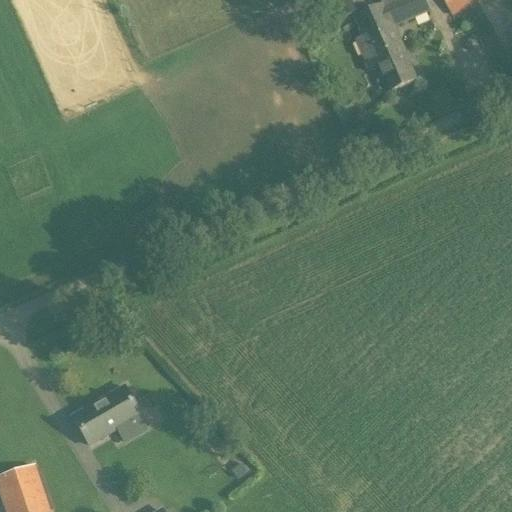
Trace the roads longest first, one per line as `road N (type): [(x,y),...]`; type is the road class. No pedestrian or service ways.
road 1 (unclassified): [(0,323),(511,92)]
road 2 (unknown): [(5,320),(108,496),(130,503),(156,491)]
